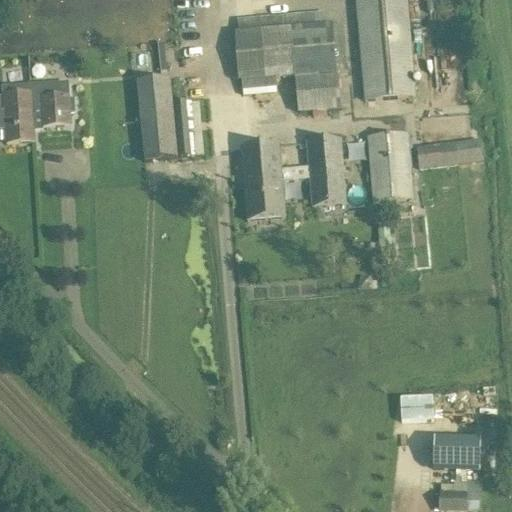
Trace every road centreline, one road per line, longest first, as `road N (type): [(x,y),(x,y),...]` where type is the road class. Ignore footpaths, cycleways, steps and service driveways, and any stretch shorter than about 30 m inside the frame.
road 1 (unclassified): [(277,511),(128,376),(0,240)]
road 2 (unknown): [(215,132),(207,7)]
